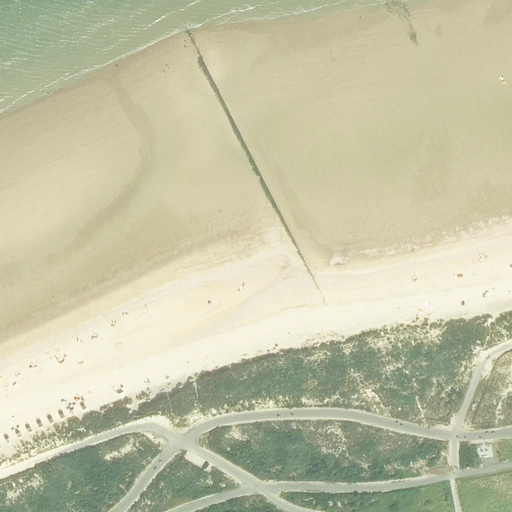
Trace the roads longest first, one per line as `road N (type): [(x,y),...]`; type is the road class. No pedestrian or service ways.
road 1 (track): [(0,475),(150,427),(258,488)]
road 2 (track): [(511,344),(478,371),(453,436),(455,476)]
